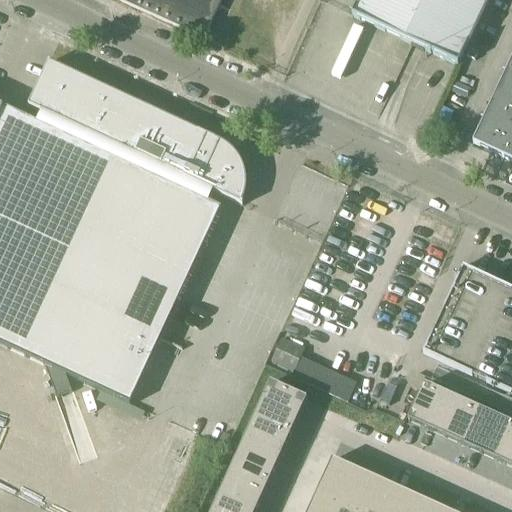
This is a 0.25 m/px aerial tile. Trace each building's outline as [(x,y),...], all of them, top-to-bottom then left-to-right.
[(115,0),(204,40),(222,0),(115,0)] [(457,66),(487,0),(361,0),(353,18),(457,66)] [(0,346),(57,373),(94,390),(131,407),(222,210),(209,204),(214,194),(214,193),(232,202),(242,206),(243,204),(244,201),(244,199),(245,197),(246,194),(246,192),(246,189),(247,187),(247,184),(247,182),(246,179),(246,177),(245,174),(245,172),(244,170),(243,167),(242,165),(241,163),(239,161),(238,159),(237,156),(235,155),(233,153),(231,151),(229,149),(227,148),(225,147),(223,145),(221,144),(49,64),(29,107),(43,114),(38,124),(0,106),(0,346)] [(495,97),(511,105),(511,76),(506,74),(495,97)] [(484,121),(511,134),(511,105),(495,97),(484,121)] [(473,145),(503,159),(511,139),(511,134),(484,121),(473,145)] [(511,162),(511,139),(503,159),(511,162)] [(511,290),(463,268),(423,354),(511,395),(511,290)] [(305,351),(282,340),(272,363),(294,373),(305,351)] [(271,385),(263,403),(299,419),(307,401),(271,385)] [(425,386),(408,422),(427,430),(443,394),(425,386)] [(443,394),(427,430),(445,439),(461,403),(443,394)] [(263,403),(254,421),(291,438),(299,419),(263,403)] [(461,403),(445,439),(463,447),(479,411),(461,403)] [(479,411),(463,447),(481,455),(498,419),(479,411)] [(511,425),(498,419),(481,455),(500,463),(511,435),(511,425)] [(254,421),(246,439),(283,456),(291,438),(254,421)] [(511,435),(500,463),(511,469),(511,435)] [(246,439),(238,457),(274,474),(283,456),(246,439)] [(238,457),(229,476),(266,492),(274,474),(238,457)] [(333,461),(316,497),(335,506),(351,470),(333,461)] [(351,470),(335,506),(348,511),(353,511),(369,478),(351,470)] [(229,476),(221,494),(258,510),(266,492),(229,476)] [(369,478),(353,511),(375,511),(388,486),(369,478)] [(388,486),(375,511),(397,511),(406,494),(388,486)] [(221,494),(212,511),(257,511),(258,510),(221,494)] [(406,494),(397,511),(419,511),(424,503),(406,494)] [(316,497),(309,511),(331,511),(335,506),(316,497)] [(424,503),(419,511),(441,511),(442,511),(424,503)]
